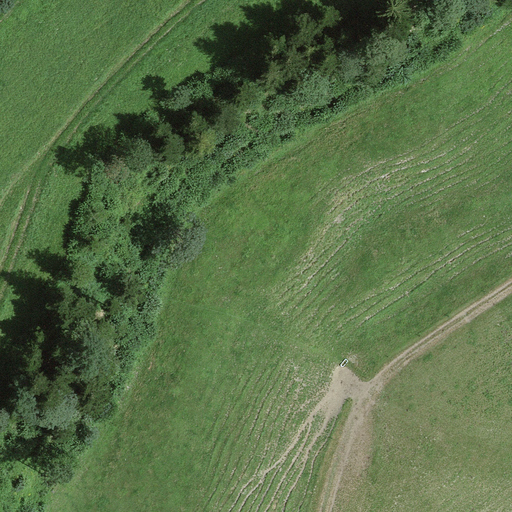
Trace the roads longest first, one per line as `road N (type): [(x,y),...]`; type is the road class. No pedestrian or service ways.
road 1 (track): [(0,286),(44,164),(197,0)]
road 2 (track): [(401,359),(511,283)]
